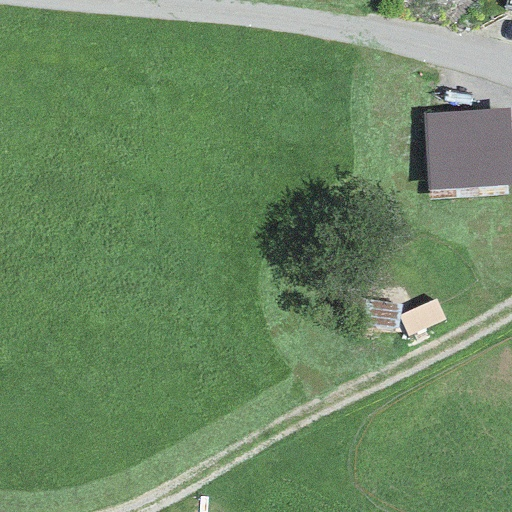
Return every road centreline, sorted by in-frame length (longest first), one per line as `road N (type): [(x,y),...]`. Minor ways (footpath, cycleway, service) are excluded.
road 1 (track): [(511,305),(423,364),(244,449),(140,511)]
road 2 (track): [(511,62),(339,20),(118,0)]
